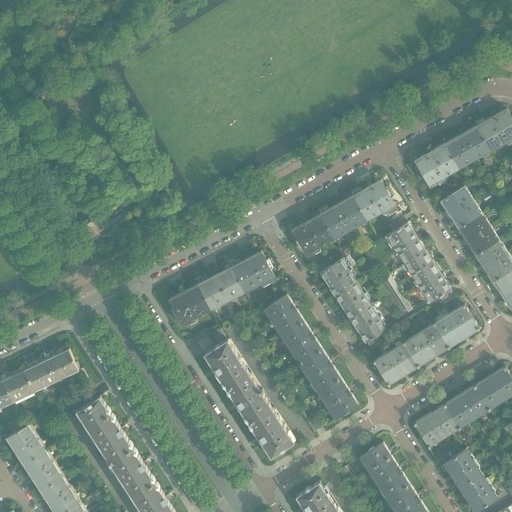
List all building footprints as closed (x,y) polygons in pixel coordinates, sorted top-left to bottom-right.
[(511,117),(507,108),(477,124),(491,149),(492,148),(491,146),(496,143),(497,145),(507,140),(508,142),(511,139),(511,117)] [(485,152),(484,150),(489,147),(490,150),(491,149),(477,124),(446,142),(460,167),(460,166),(459,164),(464,161),(465,163),(485,152)] [(452,168),(457,165),(458,168),(460,167),(446,142),(419,157),(434,183),(438,181),(440,184),(441,183),(439,180),(444,178),(443,176),(453,170),(452,168)] [(396,205),(392,198),(381,179),(353,194),(367,219),(368,219),(367,216),(371,213),(373,216),(383,210),(384,212),(389,209),(392,214),(398,210),(395,205),(396,205)] [(478,205),(475,199),(469,191),(466,192),(463,188),(466,186),(465,185),(453,192),(443,198),(441,200),(442,201),(446,207),(448,211),(447,211),(447,213),(449,216),(451,217),(450,217),(451,217),(452,216),(454,220),(458,226),(459,227),(482,211),(482,210),(479,212),(476,207),(478,205)] [(443,198),(453,192),(450,188),(440,194),(443,198)] [(362,222),(360,219),(364,217),(366,220),(367,219),(353,194),(321,212),(335,237),(336,237),(334,234),(339,232),(340,234),(362,222)] [(496,233),(492,226),(486,217),(484,219),(481,214),(483,213),(482,211),(459,227),(459,228),(463,234),(466,237),(464,238),(465,240),(467,243),(468,244),(469,243),(472,247),(471,247),(475,253),(476,253),(476,254),(500,238),(499,237),(497,239),(494,234),(496,233)] [(328,238),(332,235),(334,238),(335,237),(321,212),(293,228),(308,254),(319,248),(319,246),(329,240),(328,238)] [(99,232),(90,218),(89,216),(77,224),(82,232),(85,231),(89,238),(99,232)] [(394,230),(404,224),(401,218),(391,224),(394,230)] [(426,249),(418,238),(407,222),(404,224),(394,230),(385,236),(386,238),(388,237),(398,252),(396,253),(397,255),(399,253),(405,263),(426,249)] [(511,260),(511,257),(508,252),(504,244),(501,246),(498,241),(500,240),(500,238),(476,254),(477,255),(480,261),(481,261),(483,264),(481,265),(482,265),(482,267),(484,270),(485,271),(486,271),(487,270),(489,274),(493,280),(511,268),(511,262),(511,261),(511,260)] [(410,275),(432,260),(426,249),(405,263),(412,273),(410,274),(410,275)] [(275,277),(271,269),(262,250),(233,265),(245,290),(246,290),(245,287),(249,286),(250,288),(262,281),(263,283),(275,277)] [(355,280),(350,271),(352,270),(351,267),(348,269),(343,260),(345,259),(344,257),(331,265),(321,272),(336,295),(359,280),(358,278),(355,280)] [(56,259),(48,265),(52,271),(60,266),(56,259)] [(331,265),(327,259),(317,266),(320,272),(321,272),(331,265)] [(430,301),(451,288),(432,260),(410,275),(411,275),(413,274),(418,283),(416,284),(417,286),(419,284),(428,298),(426,300),(427,301),(429,300),(430,301)] [(241,292),(240,290),(243,288),(244,291),(245,290),(233,265),(199,283),(211,308),(213,307),(211,305),(215,303),(216,305),(241,292)] [(511,268),(493,280),(494,281),(494,282),(498,288),(498,287),(500,291),(499,292),(500,294),(501,296),(503,298),(504,297),(506,300),(506,301),(511,308),(511,306),(511,268)] [(370,303),(363,293),(357,283),(360,282),(359,280),(336,295),(351,318),(374,303),(372,302),(370,303)] [(211,308),(199,283),(170,298),(184,324),(196,318),(195,316),(207,310),(206,307),(210,306),(211,308)] [(275,301),(286,294),(282,287),(270,295),(275,301)] [(444,303),(456,296),(452,290),(441,297),(444,303)] [(304,320),(297,308),(296,308),(294,304),(288,294),(287,293),(286,294),(275,301),(264,308),(265,310),(267,308),(270,312),(268,314),(276,326),(278,325),(283,332),(281,333),(281,335),(304,320)] [(384,326),(372,306),(374,305),(374,303),(351,318),(366,341),(388,327),(387,324),(384,326)] [(478,325),(475,320),(466,305),(465,303),(462,304),(464,306),(452,314),(451,312),(448,314),(449,316),(437,323),(435,321),(434,322),(449,346),(451,346),(451,345),(478,328),(480,327),(479,325),(478,325)] [(314,336),(313,334),(312,333),(312,332),(304,320),(281,335),(282,336),(284,334),(289,342),(287,343),(294,354),(296,353),(301,360),(299,362),(300,363),(323,348),(315,336),(314,336)] [(449,346),(434,322),(432,323),(434,325),(422,333),(421,331),(419,332),(418,333),(419,334),(407,342),(405,340),(404,340),(419,365),(421,364),(436,354),(448,347),(449,346)] [(202,347),(224,333),(220,327),(210,333),(199,341),(198,340),(197,341),(202,347)] [(199,341),(210,333),(207,328),(195,335),(198,340),(199,341)] [(205,353),(227,338),(224,333),(202,347),(205,353)] [(371,348),(382,342),(378,336),(368,342),(371,348)] [(250,373),(229,339),(228,338),(227,338),(205,353),(204,353),(222,381),(224,384),(226,387),(227,388),(250,373)] [(419,365),(404,340),(403,341),(404,343),(392,351),(390,349),(388,350),(389,353),(377,360),(376,358),(374,359),(375,362),(375,361),(388,382),(389,384),(391,383),(418,365),(418,366),(419,365)] [(80,366),(77,360),(76,361),(70,348),(68,349),(68,348),(56,354),(39,362),(27,367),(27,368),(25,369),(35,389),(79,368),(79,366),(80,366)] [(332,364),(330,361),(331,360),(323,348),(300,363),(301,364),(303,363),(308,370),(305,371),(313,383),(315,381),(320,388),(317,390),(318,391),(341,376),(333,364),(332,364)] [(292,371),(299,366),(297,363),(295,365),(294,364),(289,367),(292,371)] [(511,375),(506,367),(507,367),(505,365),(503,366),(476,383),(475,384),(490,408),(491,408),(490,405),(502,398),(504,400),(506,398),(505,396),(511,391),(511,375)] [(0,405),(35,389),(25,369),(24,369),(12,375),(0,381),(0,405)] [(262,391),(264,390),(264,389),(263,387),(261,388),(250,373),(227,388),(228,392),(231,394),(245,415),(246,419),(248,421),(249,422),(273,407),(262,391)] [(351,392),(349,390),(348,389),(349,388),(341,376),(318,391),(319,392),(321,391),(326,398),(324,400),(327,405),(329,404),(332,407),(329,409),(335,418),(344,412),(345,413),(350,410),(349,409),(359,403),(358,402),(351,392)] [(490,408),(475,384),(473,384),(474,385),(446,402),(445,402),(460,427),(461,426),(460,424),(472,416),(474,418),(477,417),(475,414),(487,407),(488,409),(490,408)] [(83,401),(93,395),(90,390),(80,396),(83,401)] [(112,412),(111,411),(110,408),(107,405),(100,394),(77,410),(78,411),(80,410),(90,426),(112,412)] [(460,427),(445,402),(444,403),(416,421),(416,420),(414,421),(416,424),(428,444),(430,446),(431,445),(430,443),(442,435),(444,437),(447,435),(445,433),(457,426),(459,428),(460,427)] [(295,441),(273,407),(249,422),(250,423),(251,426),(253,428),(271,456),(280,451),(284,450),(286,447),(295,441)] [(130,440),(124,431),(116,419),(115,415),(112,413),(112,412),(90,426),(112,459),(110,460),(111,462),(134,446),(133,445),(132,442),(130,440)] [(320,427),(313,416),(307,420),(315,431),(320,427)] [(13,432),(23,426),(20,421),(10,427),(13,432)] [(45,449),(39,440),(39,439),(41,438),(41,437),(38,438),(28,423),(23,426),(13,432),(8,436),(26,463),(48,449),(47,447),(45,449)] [(400,467),(392,454),(391,454),(389,451),(384,442),(383,441),(374,447),(374,446),(369,449),(369,450),(360,456),(365,464),(368,463),(370,467),(368,468),(369,471),(372,470),(376,477),(374,478),(378,484),(400,469),(399,467),(400,467)] [(152,474),(146,465),(138,453),(137,449),(134,447),(134,446),(111,462),(111,463),(113,461),(135,494),(156,481),(155,480),(154,476),(152,474)] [(62,475),(53,461),(55,460),(54,459),(52,460),(47,451),(49,450),(48,449),(26,463),(42,489),(65,474),(64,473),(62,475)] [(445,462),(455,455),(452,449),(441,456),(445,462)] [(480,473),(477,467),(478,466),(474,459),(476,458),(474,456),(472,457),(470,453),(468,454),(465,449),(455,455),(445,462),(444,462),(453,474),(451,476),(454,480),(455,479),(460,486),(480,473)] [(353,477),(345,466),(340,470),(347,481),(353,477)] [(418,495),(410,483),(402,471),(401,471),(400,469),(378,484),(381,489),(384,488),(389,495),(386,496),(388,499),(390,498),(395,505),(392,506),(396,511),(419,497),(417,495),(418,495)] [(476,510),(496,497),(492,491),(494,490),(492,487),(494,485),(492,483),(490,485),(486,478),(484,479),(480,473),(460,486),(465,494),(463,495),(466,499),(468,498),(476,510)] [(79,501),(70,487),(72,486),(71,485),(69,486),(63,477),(65,475),(65,474),(42,489),(57,511),(63,511),(82,501),(81,499),(79,501)] [(329,511),(337,507),(324,486),(320,480),(311,485),(308,486),(305,489),(296,495),(307,511),(329,511)] [(176,511),(168,500),(160,487),(159,484),(156,481),(135,494),(145,511),(176,511)] [(429,511),(420,499),(419,497),(396,511),(429,511)] [(88,511),(89,511),(88,511),(86,511),(85,511),(80,503),(82,502),(82,501),(63,511),(88,511)]
